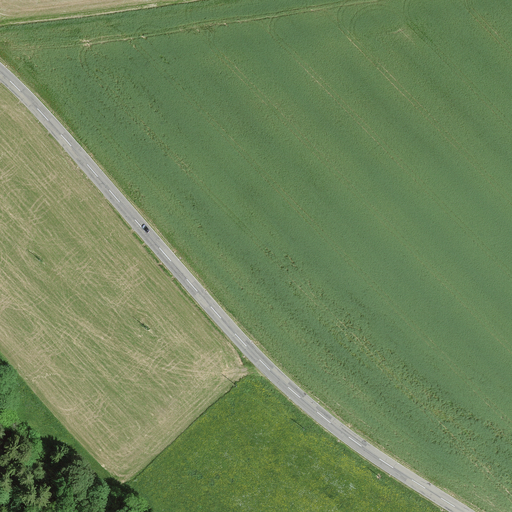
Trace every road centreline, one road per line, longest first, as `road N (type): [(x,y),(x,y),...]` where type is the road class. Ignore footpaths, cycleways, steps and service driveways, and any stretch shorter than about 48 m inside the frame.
road 1 (tertiary): [(0,71),(283,383),(462,511)]
road 2 (track): [(0,24),(185,0)]
